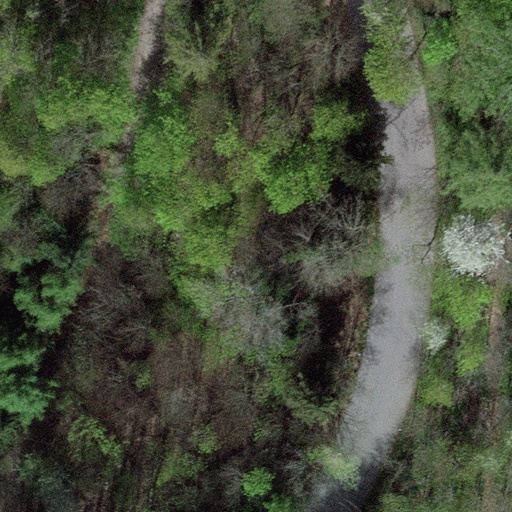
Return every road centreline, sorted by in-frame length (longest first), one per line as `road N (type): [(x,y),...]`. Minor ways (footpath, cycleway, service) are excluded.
road 1 (unclassified): [(327,511),(381,397),(407,306),(409,168),(378,0)]
road 2 (track): [(0,497),(91,319),(152,92),(160,0)]
